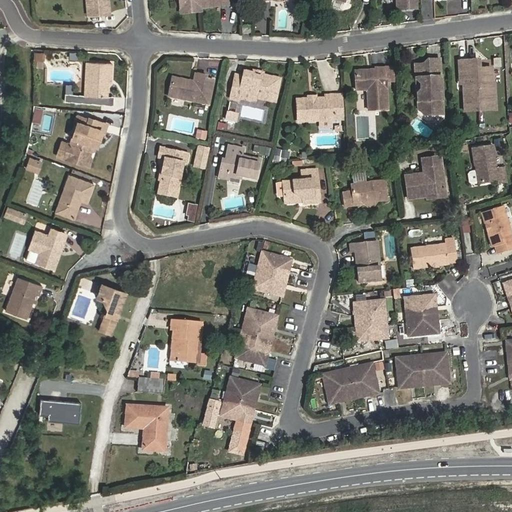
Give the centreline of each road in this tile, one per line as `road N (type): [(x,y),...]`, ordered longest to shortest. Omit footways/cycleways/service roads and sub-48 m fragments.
road 1 (residential): [(142,44),(140,110),(120,207),(135,242),(243,227),(316,243),(322,253),(326,265),(289,407),(293,427),(467,404),(474,393),(473,303)]
road 2 (residential): [(511,21),(290,51),(142,44)]
road 3 (primary): [(160,511),(342,476),(511,466)]
road 4 (residential): [(142,44),(37,38),(19,28),(1,0)]
